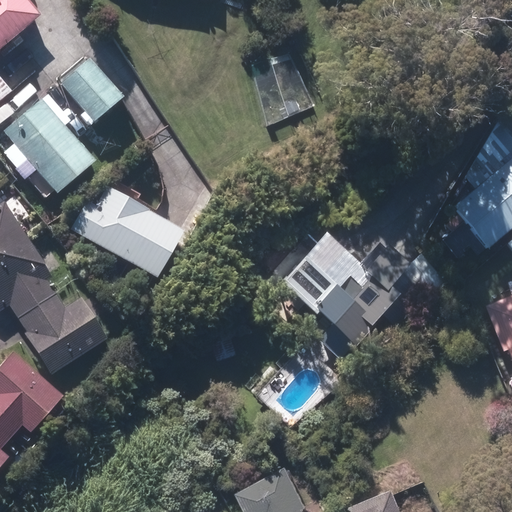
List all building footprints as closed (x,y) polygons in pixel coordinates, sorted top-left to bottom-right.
[(0,0),(0,49),(37,18),(21,0),(0,0)] [(89,59),(60,85),(96,127),(126,101),(89,59)] [(64,128),(72,122),(49,95),(4,133),(57,196),(95,165),(64,128)] [(511,143),(444,201),(484,249),(511,224),(511,143)] [(176,226),(109,187),(97,208),(88,203),(71,232),(156,282),(186,232),(176,226)] [(0,314),(9,309),(20,327),(50,376),(106,342),(80,299),(62,309),(47,284),(52,281),(5,204),(0,206),(0,314)] [(407,299),(401,293),(392,285),(402,273),(420,289),(436,270),(427,263),(387,226),(356,260),(346,250),(324,232),(278,284),(351,348),(382,314),(389,320),(407,299)] [(511,294),(484,306),(502,351),(509,348),(511,355),(511,294)] [(230,335),(212,341),(219,364),(237,358),(230,335)] [(0,471),(11,459),(2,452),(24,426),(33,434),(62,400),(10,354),(0,365),(0,471)] [(310,511),(284,464),(228,493),(238,511),(310,511)] [(396,511),(387,490),(339,510),(340,511),(396,511)]
